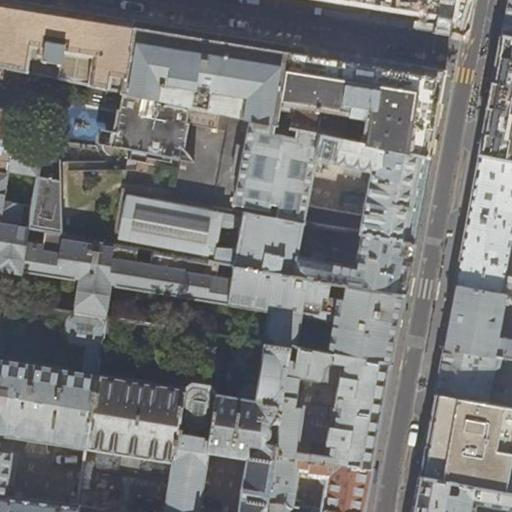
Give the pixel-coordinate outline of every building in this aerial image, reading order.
[(49,6),(6,0),(0,0),(0,66),(88,85),(121,92),(134,20),(49,6)] [(323,0),(384,10),(455,21),(458,0),(323,0)] [(511,0),(507,0),(506,9),(501,35),(511,37),(511,0)] [(166,25),(134,20),(121,92),(221,113),(223,113),(249,119),(273,124),(289,45),(166,25)] [(483,131),(479,154),(511,160),(511,37),(501,35),(494,74),(483,131)] [(289,45),(273,124),(429,157),(440,98),(445,70),(368,57),(289,45)] [(121,92),(88,85),(84,104),(117,110),(110,145),(132,149),(131,159),(147,162),(148,158),(172,163),(173,158),(177,159),(196,162),(184,148),(188,123),(217,128),(221,113),(121,92)] [(0,142),(14,145),(21,113),(0,109),(0,142)] [(420,207),(429,157),(273,124),(249,119),(234,204),(232,209),(234,210),(235,204),(277,211),(276,217),(303,222),(359,232),(361,232),(413,242),(420,207)] [(74,313),(106,318),(112,287),(269,312),(264,343),(297,348),(391,363),(393,352),(397,330),(401,309),(403,296),(345,285),(342,298),(327,296),(330,282),(233,264),(231,278),(216,276),(218,261),(213,261),(153,250),(150,264),(135,262),(137,247),(62,233),(44,230),(41,243),(26,241),(29,227),(32,205),(2,200),(7,171),(37,176),(42,151),(14,145),(0,142),(0,272),(25,276),(26,273),(79,281),(74,313)] [(503,294),(511,295),(511,275),(502,274),(511,224),(511,160),(479,154),(467,220),(454,285),(503,294)] [(59,181),(37,176),(32,205),(29,227),(44,230),(62,233),(59,181)] [(205,209),(169,202),(126,194),(118,239),(214,256),(213,261),(218,261),(233,264),(330,282),(345,285),(403,296),(409,269),(413,242),(361,232),(359,243),(354,267),(296,257),(303,222),(276,217),(234,210),(232,209),(223,208),(222,212),(205,209)] [(503,294),(454,285),(449,316),(446,332),(443,347),(511,359),(511,340),(502,339),(501,340),(495,339),(503,294)] [(82,376),(0,362),(0,511),(76,511),(77,503),(86,448),(98,375),(106,318),(66,312),(64,336),(69,344),(86,347),(82,376)] [(511,370),(511,359),(443,347),(439,368),(434,393),(506,406),(508,393),(489,390),(493,369),(495,367),(511,370)] [(391,363),(297,348),(295,361),(286,360),(280,402),(272,454),(371,468),(382,412),(391,363)] [(182,389),(98,375),(86,448),(172,462),(171,470),(203,475),(206,452),(216,393),(212,386),(191,382),(182,389)] [(280,402),(216,393),(206,452),(247,458),(238,511),(263,511),(265,503),(272,454),(280,402)] [(511,406),(506,406),(434,393),(426,435),(419,476),(511,493),(511,406)] [(363,511),(367,490),(371,468),(272,454),(265,503),(281,505),(292,506),(297,470),(306,472),(305,475),(323,478),(321,496),(306,494),(304,508),(312,509),(331,511),(363,511)] [(196,511),(203,475),(171,470),(164,511),(130,511),(77,503),(76,511),(196,511)] [(511,511),(511,493),(419,476),(411,511),(511,511)] [(280,511),(281,505),(265,503),(263,511),(280,511)]
